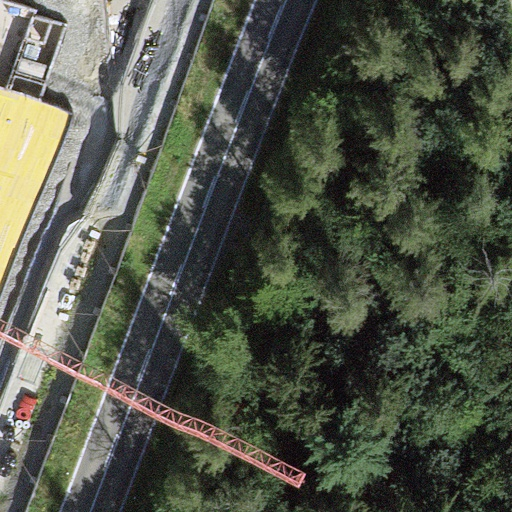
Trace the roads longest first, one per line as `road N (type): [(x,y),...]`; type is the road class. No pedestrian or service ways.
road 1 (secondary): [(89,511),(286,0)]
road 2 (track): [(316,511),(307,312),(231,139)]
